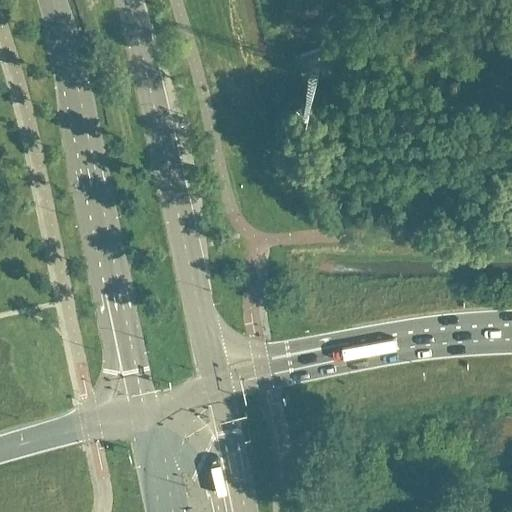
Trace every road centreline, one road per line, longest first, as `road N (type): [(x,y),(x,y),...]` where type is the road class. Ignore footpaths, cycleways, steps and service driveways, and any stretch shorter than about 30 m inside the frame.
road 1 (primary): [(52,0),(144,412)]
road 2 (primary): [(218,387),(127,0)]
road 3 (motorway): [(511,332),(383,345),(218,387)]
road 4 (motorway): [(144,412),(0,450)]
road 5 (motorway): [(244,511),(198,445),(144,412)]
road 6 (primary): [(244,511),(218,387)]
